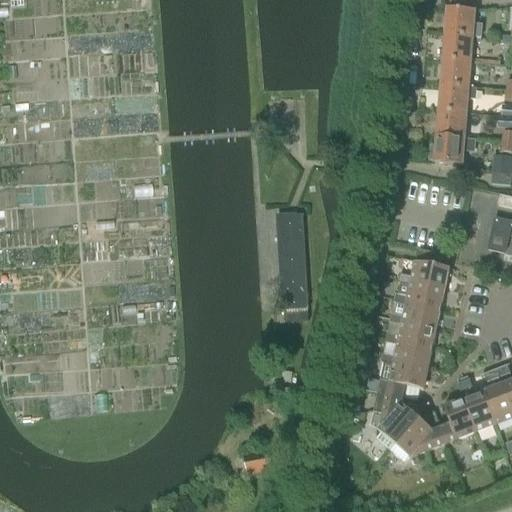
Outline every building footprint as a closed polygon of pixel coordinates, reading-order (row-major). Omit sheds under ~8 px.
[(502,37),(502,42),(511,42),(511,10),(510,10),(508,32),(511,32),(511,38),(502,37)] [(448,11),(445,37),(473,39),(475,13),(448,11)] [(445,37),(443,62),(511,66),(511,42),(502,42),(502,46),(510,46),(509,57),(504,57),(503,64),(471,61),(473,39),(445,37)] [(511,66),(443,62),(441,88),(469,90),(469,88),(471,65),(511,69),(511,66)] [(441,88),(439,113),(467,116),(468,101),(475,101),(476,89),(469,88),(469,90),(441,88)] [(436,118),(435,136),(437,137),(437,139),(464,141),(467,116),(439,113),(439,118),(436,118)] [(511,134),(502,134),(501,144),(511,145),(511,134)] [(434,143),(432,162),(435,162),(435,165),(462,167),(464,141),(437,139),(437,143),(434,143)] [(511,145),(501,145),(500,154),(511,155),(511,145)] [(492,176),(491,186),(511,188),(511,178),(492,176)] [(498,207),(511,210),(511,200),(500,197),(498,207)] [(283,314),(307,312),(303,219),(279,220),(283,314)] [(511,224),(495,221),(488,252),(505,255),(511,224)] [(398,285),(410,288),(411,285),(445,292),(449,271),(440,269),(442,257),(418,252),(412,279),(400,276),(398,285)] [(394,305),(406,307),(407,304),(441,312),(445,292),(411,285),(410,288),(408,299),(396,296),(394,305)] [(389,325),(402,327),(402,325),(437,332),(441,312),(407,304),(406,307),(403,319),(391,316),(389,325)] [(385,345),(397,347),(398,345),(432,352),(437,332),(402,325),(402,327),(399,339),(387,336),(385,345)] [(381,365),(393,367),(394,365),(428,372),(432,352),(398,345),(397,347),(395,359),(383,356),(381,365)] [(380,382),(377,395),(404,400),(406,389),(424,392),(428,372),(394,365),(393,367),(390,384),(380,382)] [(507,367),(495,372),(498,380),(510,375),(507,367)] [(495,372),(484,376),(487,384),(498,380),(495,372)] [(490,392),(482,395),(495,427),(511,420),(511,415),(501,387),(502,387),(498,380),(487,384),(490,392)] [(469,382),(457,386),(460,392),(460,394),(463,402),(476,435),(495,427),(482,395),(475,398),(472,390),(469,382)] [(511,383),(502,387),(501,387),(511,415),(511,383)] [(450,426),(439,431),(445,446),(476,435),(463,402),(460,394),(460,392),(440,400),(450,426)] [(376,441),(389,452),(418,420),(402,407),(404,400),(377,395),(373,414),(383,416),(381,423),(384,426),(378,433),(381,435),(376,441)] [(418,420),(389,452),(403,464),(408,458),(410,460),(416,453),(420,456),(445,446),(439,431),(432,433),(418,420)] [(267,455),(244,459),(248,477),(271,472),(267,455)]
